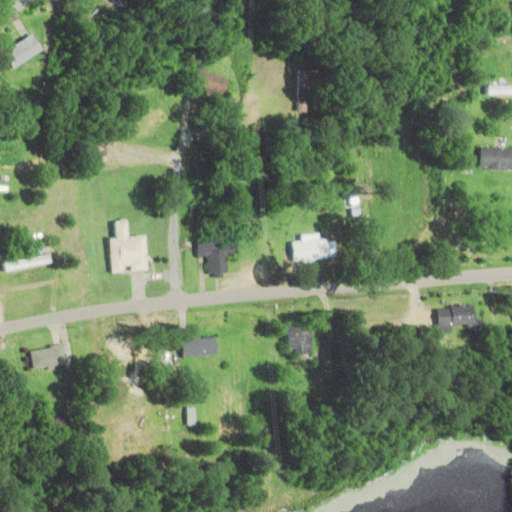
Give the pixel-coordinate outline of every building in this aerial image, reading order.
[(40,50),(29,35),(2,54),(13,70),(40,50)] [(295,111),(304,111),(304,71),(295,71),(295,111)] [(224,77),(195,72),(193,87),(222,92),(224,77)] [(87,163),(103,163),(103,136),(87,136),(87,163)] [(511,169),(511,148),(477,148),(476,169),(511,169)] [(141,236),(124,237),(123,221),(111,222),(112,237),(106,238),(109,273),(144,271),(141,236)] [(195,257),(206,256),(207,276),(225,275),(224,256),(234,255),(233,246),(216,247),(216,239),(194,241),(195,257)] [(290,241),(290,261),(326,261),(326,241),(290,241)] [(449,328),(470,329),(471,307),(434,306),(433,333),(449,333),(449,328)] [(309,364),(307,324),(284,325),(286,357),(292,356),(293,365),(309,364)] [(132,366),(130,337),(102,339),(104,368),(132,366)] [(214,338),(180,339),(180,357),(214,356),(214,338)] [(30,370),(65,364),(62,345),(27,351),(30,370)] [(71,430),(71,419),(50,421),(51,431),(71,430)]
